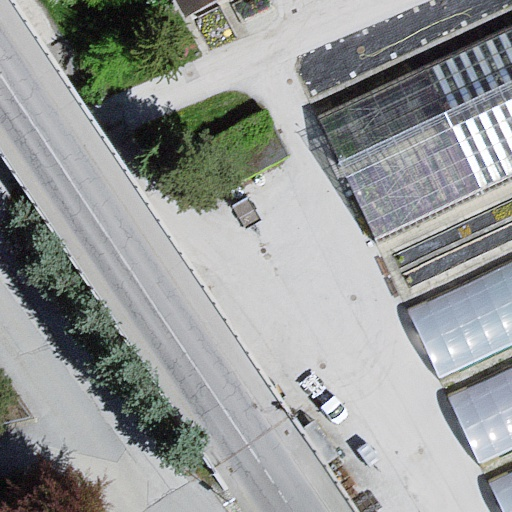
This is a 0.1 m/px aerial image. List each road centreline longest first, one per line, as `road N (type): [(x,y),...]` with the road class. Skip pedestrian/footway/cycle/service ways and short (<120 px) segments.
road 1 (tertiary): [(296,511),(0,73)]
road 2 (unclassified): [(159,511),(0,299)]
road 3 (track): [(404,0),(262,56)]
